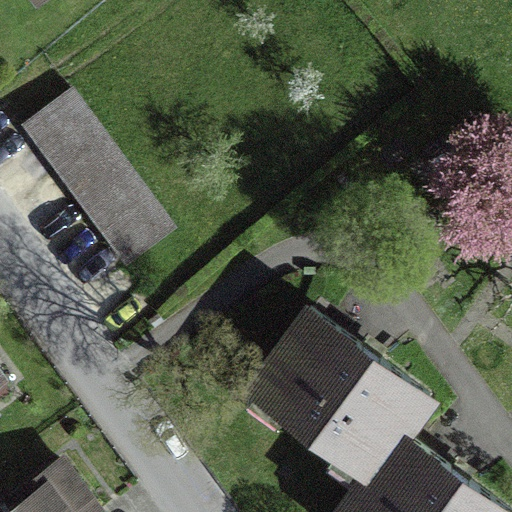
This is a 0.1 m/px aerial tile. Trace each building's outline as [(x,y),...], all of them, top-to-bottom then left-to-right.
[(132,260),(171,232),(71,95),(32,124),(132,260)] [(426,403),(314,319),(260,391),(373,475),(395,445),(426,403)] [(0,377),(0,406),(14,396),(0,377)] [(484,511),(395,445),(373,475),(344,511),(484,511)] [(104,511),(65,460),(0,509),(0,511),(104,511)]
